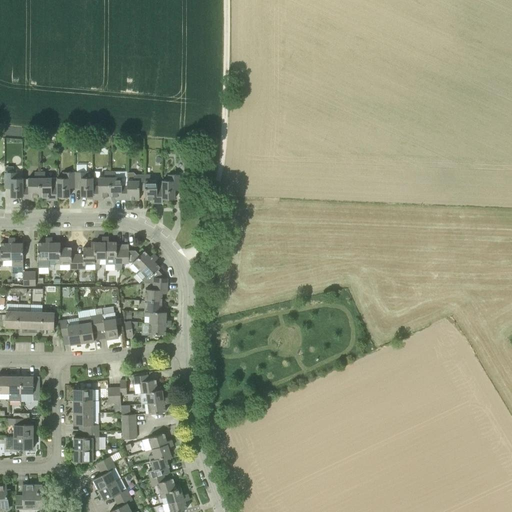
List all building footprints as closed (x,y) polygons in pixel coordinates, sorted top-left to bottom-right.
[(93,196),(93,186),(93,177),(87,177),(87,164),(77,164),(77,171),(75,171),(75,188),(80,187),(81,196),(93,196)] [(22,197),(22,187),(23,187),(23,178),(17,178),(17,172),(13,172),(13,167),(4,167),(4,172),(4,188),(10,188),(10,197),(22,197)] [(69,188),(75,188),(75,171),(63,171),(63,178),(57,178),(57,186),(57,196),(69,196),(69,188)] [(93,186),(93,196),(93,200),(104,200),(104,196),(110,196),(110,171),(104,171),(104,177),(98,177),(98,186),(93,186)] [(115,171),(110,171),(110,196),(116,196),(116,200),(127,199),(127,185),(122,185),(122,177),(115,177),(115,171)] [(33,197),(40,197),(40,172),(35,172),(35,178),(28,178),(23,178),(23,187),(22,187),(22,197),(22,200),(33,200),(33,197)] [(57,186),(57,178),(52,178),(45,178),(45,172),(40,172),(40,197),(46,197),(46,200),(57,200),(57,196),(57,186)] [(127,180),(127,185),(127,199),(139,199),(139,187),(144,187),(145,187),(144,175),(136,175),(134,172),(127,172),(127,180)] [(168,180),(162,180),(162,189),(162,190),(162,199),(174,199),(174,190),(180,190),(180,174),(168,175),(168,180)] [(150,175),(144,175),(145,187),(144,187),(145,199),(152,199),(152,203),(163,203),(162,199),(162,190),(162,189),(162,180),(157,180),(150,180),(150,175)] [(38,243),(38,267),(49,267),(49,259),(49,237),(46,237),(46,242),(38,243)] [(60,264),(60,243),(52,243),(52,237),(49,237),(49,259),(55,259),(55,264),(60,264)] [(99,258),(105,258),(105,237),(102,237),(102,242),(94,242),(95,263),(94,263),(95,270),(100,270),(99,263),(99,258)] [(115,263),(122,263),(122,244),(117,244),(117,242),(109,242),(109,237),(105,237),(105,258),(115,258),(115,263)] [(0,264),(12,265),(12,260),(12,259),(11,238),(8,238),(8,243),(1,243),(1,250),(0,250),(0,264)] [(23,243),(15,243),(15,238),(11,238),(12,259),(12,260),(12,273),(23,273),(23,272),(23,243)] [(63,242),(60,243),(60,264),(69,264),(70,269),(77,269),(77,255),(71,255),(71,248),(63,248),(63,242)] [(85,264),(94,263),(95,263),(94,242),(91,242),(91,247),(83,247),(83,255),(77,255),(77,269),(85,269),(85,264)] [(140,270),(156,256),(153,253),(150,257),(144,251),(140,255),(135,251),(129,251),(129,244),(122,244),(122,263),(129,263),(129,262),(133,262),(140,270)] [(158,258),(156,256),(140,270),(146,277),(143,281),(145,283),(153,283),(153,284),(167,284),(167,278),(165,278),(160,272),(157,269),(160,267),(157,264),(154,261),(158,258)] [(145,300),(161,301),(162,293),(167,293),(167,284),(153,284),(153,290),(146,289),(145,300)] [(161,308),(161,301),(145,300),(145,311),(166,312),(166,309),(161,308)] [(5,327),(18,328),(18,311),(18,303),(6,303),(5,327)] [(30,312),(18,311),(18,328),(30,328),(30,312)] [(166,320),(166,312),(145,311),(145,316),(150,316),(149,323),(171,323),(171,320),(166,320)] [(42,328),(42,312),(30,312),(30,328),(42,328)] [(42,312),(42,328),(54,329),(54,313),(42,312)] [(115,312),(96,315),(98,330),(105,329),(106,339),(118,337),(115,312)] [(80,323),(82,343),(94,341),(93,331),(98,330),(96,315),(78,318),(79,324),(80,323)] [(79,324),(78,318),(60,321),(62,335),(68,334),(70,344),(82,343),(80,323),(79,324)] [(171,323),(149,323),(149,334),(165,334),(165,326),(170,327),(171,323)] [(140,383),(141,393),(146,392),(162,389),(162,386),(157,387),(155,379),(148,380),(147,374),(134,376),(135,384),(140,383)] [(0,375),(0,392),(9,393),(9,376),(0,375)] [(9,376),(9,393),(9,400),(21,400),(21,393),(21,376),(9,376)] [(40,393),(40,376),(21,376),(21,393),(40,393)] [(73,401),(93,401),(98,401),(98,390),(92,390),(92,388),(73,389),(73,401)] [(146,392),(141,393),(140,393),(141,404),(148,403),(169,400),(168,396),(163,397),(162,389),(146,392)] [(169,403),(169,400),(148,403),(149,414),(165,411),(164,404),(169,403)] [(93,413),(93,401),(73,401),(73,413),(93,413)] [(130,404),(121,405),(121,412),(121,421),(136,420),(135,414),(130,414),(130,404)] [(83,431),(98,431),(98,425),(98,413),(93,413),(73,413),(73,425),(83,425),(83,431)] [(21,418),(13,418),(9,418),(8,424),(14,424),(14,436),(33,436),(33,424),(23,424),(23,418),(21,418)] [(98,437),(98,431),(83,431),(83,437),(73,437),(73,449),(93,449),(99,449),(98,437)] [(152,449),(172,442),(171,440),(167,441),(165,433),(149,438),(152,449)] [(33,436),(14,436),(14,449),(33,449),(33,436)] [(150,461),(171,454),(168,447),(173,446),(172,442),(152,449),(154,454),(149,456),(150,461)] [(93,449),(73,449),(73,461),(93,461),(93,449)] [(151,479),(164,475),(169,473),(167,467),(169,467),(167,459),(172,458),(171,454),(150,461),(153,470),(148,471),(151,479)] [(99,469),(112,462),(109,456),(96,463),(99,469)] [(99,490),(116,481),(111,470),(115,468),(112,462),(99,469),(102,474),(93,479),(99,490)] [(166,480),(164,475),(151,479),(153,486),(158,485),(160,493),(180,487),(179,484),(175,486),(172,478),(166,480)] [(122,492),(116,481),(99,490),(104,500),(113,496),(116,501),(129,494),(127,489),(122,492)] [(0,509),(8,509),(6,485),(0,485),(0,509)] [(42,509),(42,485),(23,485),(23,496),(16,496),(16,508),(42,509)] [(168,503),(189,496),(188,493),(183,495),(180,487),(160,493),(162,499),(167,497),(168,503)] [(132,501),(129,494),(116,501),(119,507),(110,511),(131,511),(127,503),(132,501)] [(189,496),(168,503),(171,511),(170,511),(180,511),(187,509),(185,501),(189,500),(189,496)]
